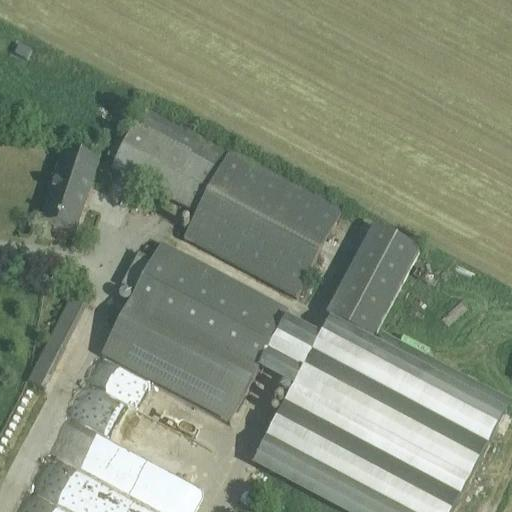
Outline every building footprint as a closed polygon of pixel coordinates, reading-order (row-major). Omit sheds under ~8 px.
[(219,174),(197,218),(183,243),(296,303),(344,214),(145,107),(133,130),(219,174)] [(219,174),(133,130),(130,137),(121,132),(103,166),(197,218),(219,174)] [(64,153),(40,225),(75,237),(99,164),(64,153)] [(331,323),(371,344),(420,254),(374,230),(325,320),(331,323)] [(123,319),(251,387),(258,374),(286,321),(289,315),(162,247),(153,264),(138,256),(121,288),(135,297),(123,319)] [(71,300),(28,384),(46,393),(89,309),(71,300)] [(251,387),(123,319),(99,359),(230,428),(251,387)] [(286,321),(258,374),(294,393),(322,340),(286,321)] [(322,340),(294,393),(253,469),(333,511),(455,511),(511,408),(383,340),(379,348),(371,344),(331,323),(322,340)] [(29,496),(61,511),(155,511),(47,458),(29,496)]
